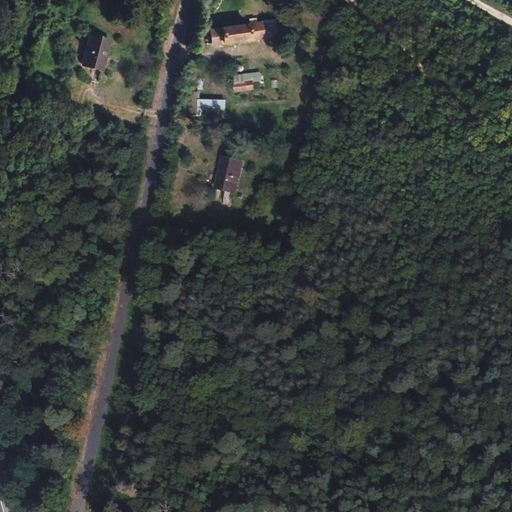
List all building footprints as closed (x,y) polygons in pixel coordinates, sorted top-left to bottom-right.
[(262,32),(258,17),(211,30),(214,44),(262,32)] [(111,37),(90,33),(82,70),(104,73),(111,37)] [(234,92),(254,91),(254,81),(261,81),(261,72),(234,73),(234,92)] [(225,116),(225,99),(198,99),(198,116),(225,116)] [(244,162),(218,157),(213,187),(238,191),(244,162)]
